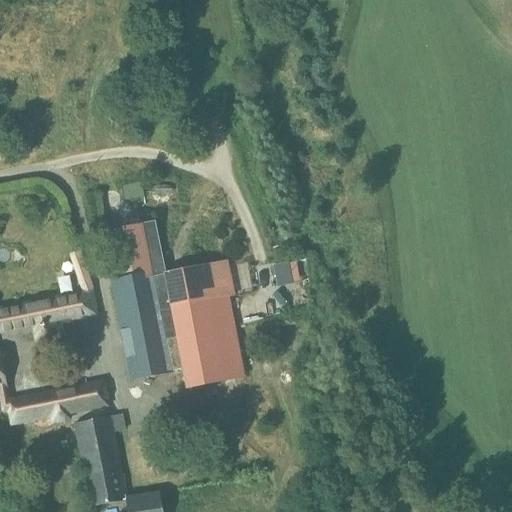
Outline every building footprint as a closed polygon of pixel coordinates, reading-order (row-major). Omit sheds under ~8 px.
[(167,274),(156,222),(115,231),(125,282),(111,285),(130,380),(182,370),(186,389),(243,378),(221,267),(170,277),(169,273),(167,274)] [(291,264),(276,267),(280,287),(295,285),(291,264)] [(0,334),(30,328),(32,328),(35,341),(73,333),(72,328),(67,329),(65,321),(73,320),(90,316),(95,315),(94,307),(88,308),(85,293),(0,309),(0,334)] [(52,423),(69,420),(67,414),(107,406),(103,382),(6,402),(10,425),(51,417),(52,423)] [(127,502),(113,432),(124,430),(121,415),(73,425),(90,509),(127,502)] [(163,511),(160,492),(158,493),(127,498),(129,511),(163,511)]
